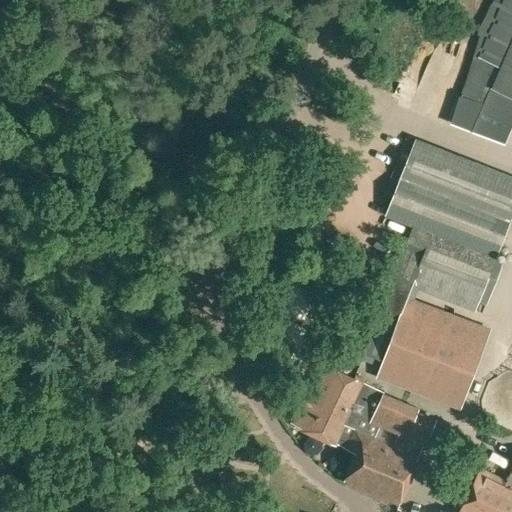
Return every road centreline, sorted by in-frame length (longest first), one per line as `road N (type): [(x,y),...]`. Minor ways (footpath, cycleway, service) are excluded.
road 1 (unclassified): [(364,511),(310,471),(280,433),(176,259)]
road 2 (unclassified): [(176,259),(255,193),(334,0)]
road 3 (unclassified): [(176,259),(0,12)]
road 4 (unknown): [(304,75),(511,157)]
road 5 (track): [(252,389),(138,443),(54,469)]
road 6 (unknown): [(511,306),(456,468)]
